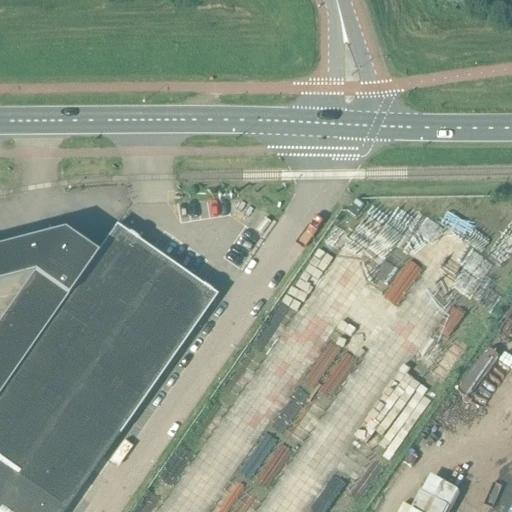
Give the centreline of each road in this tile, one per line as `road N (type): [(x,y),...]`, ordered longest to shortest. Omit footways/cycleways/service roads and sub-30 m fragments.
road 1 (unclassified): [(95,511),(299,230),(344,124)]
road 2 (secondary): [(0,121),(344,124)]
road 3 (secondary): [(511,129),(344,124)]
road 4 (secondary): [(344,124),(350,89),(335,0)]
